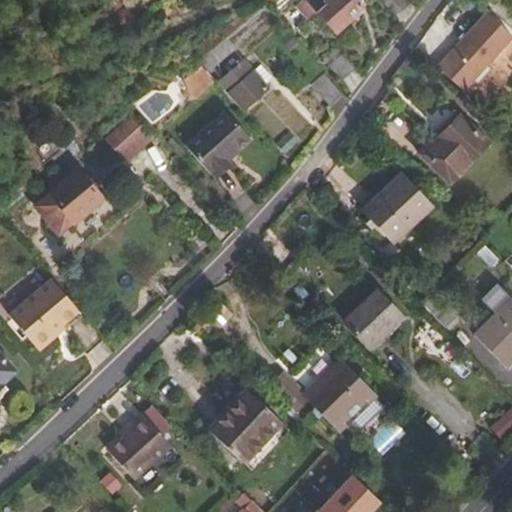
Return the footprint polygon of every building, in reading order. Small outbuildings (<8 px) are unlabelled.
[(102,0),(69,0),(66,3),(77,19),(103,0),(102,0)] [(308,0),(311,3),(335,29),(362,2),(360,0),(308,0)] [(408,1),(407,0),(386,0),(397,11),(408,1)] [(486,17),(436,70),(462,94),(511,40),(486,17)] [(333,41),(321,52),(341,73),(353,61),(333,41)] [(210,54),(200,64),(205,69),(216,61),(210,54)] [(226,91),(241,108),(266,84),(263,80),(270,74),(257,61),(251,67),(242,57),(219,79),(228,89),(226,91)] [(200,64),(198,61),(179,79),(194,95),(213,78),(205,69),(200,64)] [(326,74),(317,83),(335,102),(344,94),(326,74)] [(211,173),(213,171),(214,170),(222,164),(227,155),(250,134),(224,106),(183,144),(211,173)] [(131,112),(110,132),(103,138),(124,161),(152,134),(131,112)] [(430,138),(416,151),(445,182),(485,143),(459,116),(433,141),(430,138)] [(214,170),(213,171),(218,177),(234,163),(227,155),(222,164),(214,170)] [(75,171),(34,207),(58,234),(99,199),(75,171)] [(405,171),(365,208),(394,240),(433,204),(405,171)] [(44,345),(80,314),(50,279),(6,316),(33,348),(44,345)] [(377,289),(346,319),(371,346),(402,316),(377,289)] [(511,300),(511,299),(473,337),(507,371),(511,365),(511,300)] [(0,385),(1,385),(0,383),(0,380),(12,370),(0,356),(0,385)] [(341,364),(306,397),(339,430),(372,397),(341,364)] [(247,391),(208,430),(240,462),(279,424),(247,391)] [(129,439),(112,454),(137,482),(174,449),(146,417),(126,435),(129,439)] [(350,471),(311,511),(372,511),(383,502),(350,471)]
